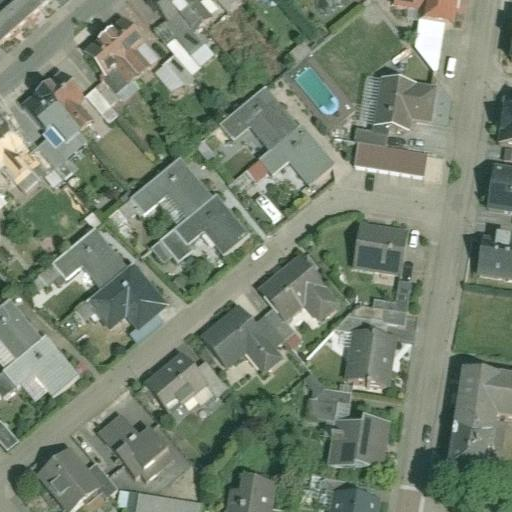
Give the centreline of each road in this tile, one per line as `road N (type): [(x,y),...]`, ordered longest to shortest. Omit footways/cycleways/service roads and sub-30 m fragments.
road 1 (residential): [(0,483),(327,211),(347,203),(457,216)]
road 2 (residential): [(457,216),(410,511)]
road 3 (residential): [(486,0),(457,216)]
road 4 (residential): [(93,0),(0,81)]
